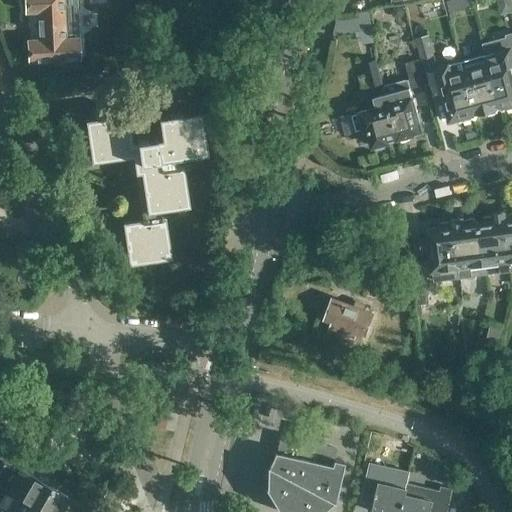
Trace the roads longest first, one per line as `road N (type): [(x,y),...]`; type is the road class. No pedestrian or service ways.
road 1 (residential): [(0,88),(92,328)]
road 2 (residential): [(281,174),(337,187),(394,187),(511,157)]
road 3 (residential): [(92,328),(154,488)]
road 4 (tertiary): [(237,337),(281,174)]
road 5 (unclassified): [(237,337),(92,328)]
road 6 (tertiary): [(289,136),(329,0)]
road 7 (tertiary): [(305,0),(284,87),(289,136)]
road 8 (tertiary): [(227,379),(198,511)]
